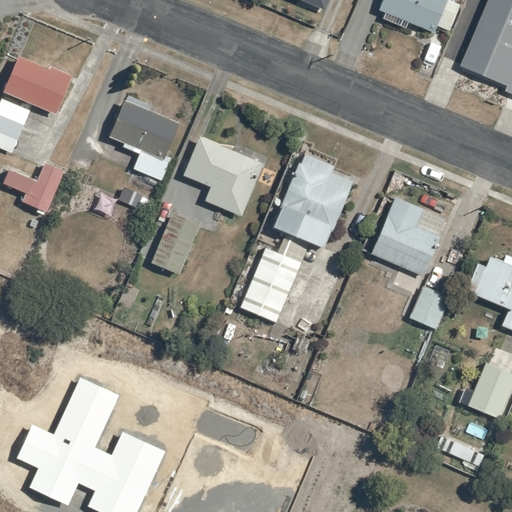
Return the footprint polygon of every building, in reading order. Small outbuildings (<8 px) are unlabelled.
[(459,3),(454,2),(454,0),(384,0),(379,18),(406,27),(407,23),(449,36),(459,3)] [(511,0),(487,0),(459,67),(511,88),(511,0)] [(56,114),(71,77),(18,56),(3,93),(56,114)] [(0,147),(12,153),(29,109),(0,97),(0,147)] [(125,102),(109,138),(123,143),(121,148),(139,156),(133,169),(160,181),(167,165),(162,163),(178,125),(125,102)] [(241,215),(262,161),(198,135),(182,174),(211,186),(205,200),(241,215)] [(275,322),(301,262),(309,242),(326,248),(352,179),(332,171),(334,166),(301,153),(272,227),(283,232),(275,251),(263,246),(238,307),(275,322)] [(37,228),(44,211),(47,211),(63,169),(45,162),(43,167),(15,156),(4,185),(25,193),(22,201),(11,197),(4,214),(37,228)] [(422,275),(445,218),(394,197),(370,253),(422,275)] [(179,274),(199,224),(165,211),(155,236),(149,233),(140,254),(150,258),(149,262),(179,274)] [(511,329),(511,263),(489,255),(485,266),(478,263),(467,291),(508,308),(501,325),(511,329)] [(435,328),(448,296),(419,286),(407,317),(435,328)] [(507,417),(511,403),(511,369),(494,362),(477,405),(507,417)] [(482,479),(492,448),(470,441),(459,472),(482,479)]
